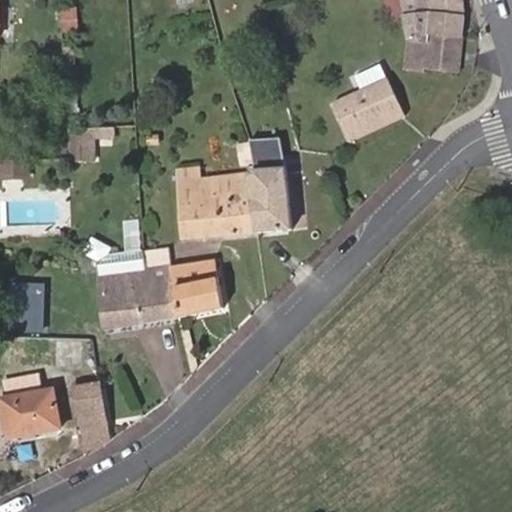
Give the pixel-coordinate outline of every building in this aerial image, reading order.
[(404,16),(400,0),(386,0),(390,19),(404,16)] [(462,0),(400,0),(404,16),(411,41),(464,36),(465,18),(462,0)] [(80,6),(61,7),(63,32),(82,31),(80,6)] [(460,71),(464,36),(411,41),(407,41),(404,67),(425,70),(426,67),(460,71)] [(63,48),(64,70),(76,69),(74,47),(63,48)] [(364,92),(388,81),(382,67),(358,78),(364,92)] [(336,105),(350,139),(404,115),(388,81),(336,105)] [(29,86),(31,104),(43,104),(42,85),(29,86)] [(254,139),(273,139),(271,125),(253,126),(254,139)] [(97,160),(96,140),(117,139),(116,127),(78,129),(80,161),(97,160)] [(80,161),(78,129),(69,129),(71,161),(80,161)] [(250,174),(257,232),(293,230),(291,200),(281,138),(273,139),(254,139),(250,139),(251,142),(254,162),(256,173),(250,174)] [(239,163),(254,162),(251,142),(237,143),(239,163)] [(28,179),(27,168),(1,169),(1,173),(1,180),(28,179)] [(244,234),(257,232),(250,174),(203,178),(201,168),(179,170),(185,239),(244,234)] [(57,228),(56,202),(0,204),(1,229),(57,228)] [(97,265),(146,259),(146,254),(146,251),(96,258),(97,265)] [(146,254),(146,259),(147,266),(170,264),(171,264),(169,252),(146,254)] [(172,266),(179,316),(225,309),(216,260),(172,266)] [(106,327),(141,322),(179,316),(172,266),(98,275),(106,327)] [(17,286),(12,326),(47,330),(48,318),(42,318),(45,289),(17,286)] [(6,339),(4,363),(51,365),(52,341),(6,339)] [(83,368),(84,343),(58,342),(57,367),(83,368)] [(5,381),(8,399),(45,392),(42,375),(5,381)] [(75,387),(87,454),(110,438),(101,383),(75,387)] [(3,400),(10,437),(60,429),(53,391),(45,392),(8,399),(3,400)]
